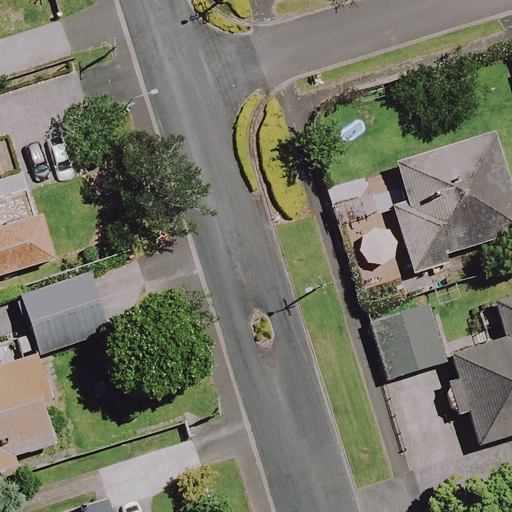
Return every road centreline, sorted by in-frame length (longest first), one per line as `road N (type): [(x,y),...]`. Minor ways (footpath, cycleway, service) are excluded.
road 1 (residential): [(177,82),(313,511)]
road 2 (residential): [(451,0),(177,82)]
